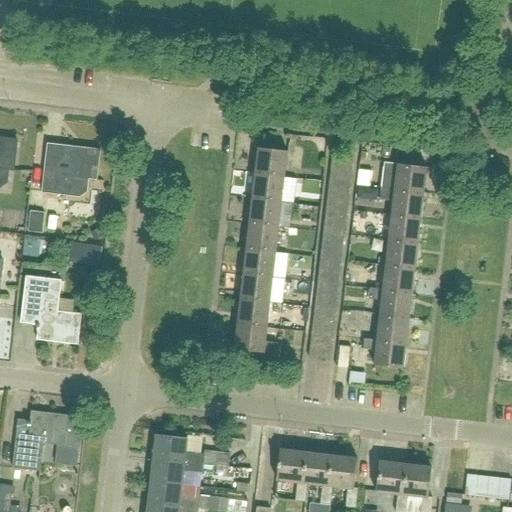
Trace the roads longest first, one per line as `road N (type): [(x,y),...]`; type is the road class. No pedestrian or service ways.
road 1 (residential): [(124,392),(159,104),(0,84)]
road 2 (residential): [(511,438),(124,392)]
road 3 (residential): [(124,392),(0,376)]
road 4 (residential): [(111,511),(124,392)]
